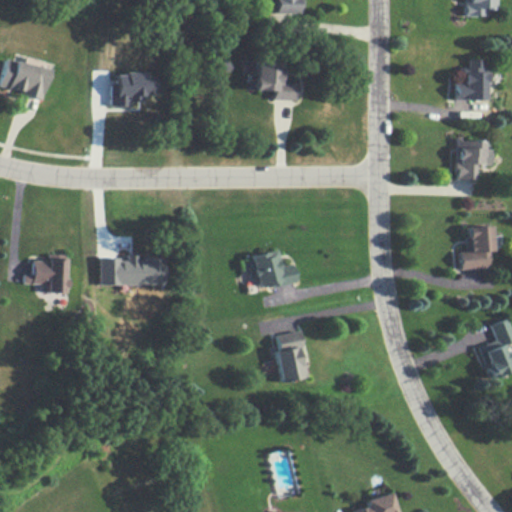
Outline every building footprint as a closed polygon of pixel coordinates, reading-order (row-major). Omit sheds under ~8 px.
[(272,0),(272,13),(296,13),(295,0),(272,0)] [(483,16),(484,7),(493,7),(492,0),(461,0),(461,15),(483,16)] [(46,69),(2,57),(0,65),(0,88),(38,98),(46,69)] [(482,99),(483,59),(465,58),(465,67),(460,67),(460,82),(452,81),(451,98),(482,99)] [(294,82),(279,81),(279,60),(253,59),(252,90),(270,90),(269,99),(293,100),(294,82)] [(152,95),(152,75),(142,75),(142,72),(113,73),(113,95),(108,96),(108,104),(136,104),(135,95),(152,95)] [(488,164),(488,149),(480,149),(480,139),(453,139),(452,179),(471,179),(472,164),(488,164)] [(466,250),(455,251),(457,269),(485,266),(483,251),(490,250),(487,224),(464,227),(466,250)] [(248,256),(256,286),(268,283),(269,288),(293,282),(288,263),(279,265),(275,249),(248,256)] [(23,283),(45,284),(45,292),(63,293),(64,254),(47,253),(47,260),(32,260),(31,273),(23,273),(23,283)] [(96,284),(159,285),(159,257),(133,256),(133,258),(96,257),(96,284)] [(509,369),(500,344),(511,340),(503,318),(486,324),(492,340),(475,346),(486,377),(509,369)] [(303,376),(295,330),(268,335),(276,381),(303,376)] [(392,511),(387,492),(360,499),(362,506),(349,510),(349,511),(392,511)]
